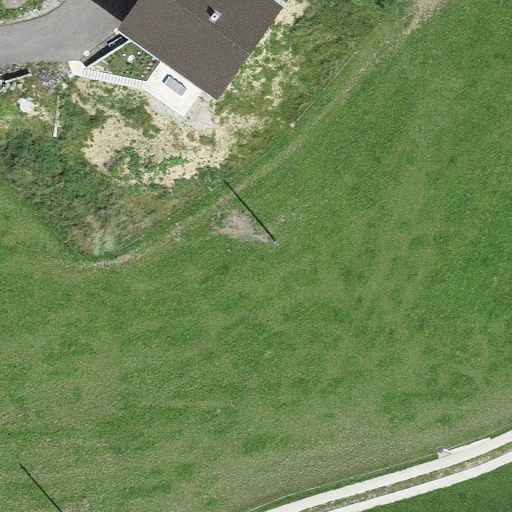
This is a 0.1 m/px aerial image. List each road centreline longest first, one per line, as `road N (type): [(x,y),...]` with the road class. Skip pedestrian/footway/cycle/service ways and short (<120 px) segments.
road 1 (track): [(371,511),(511,449)]
road 2 (track): [(0,49),(81,39),(111,0)]
